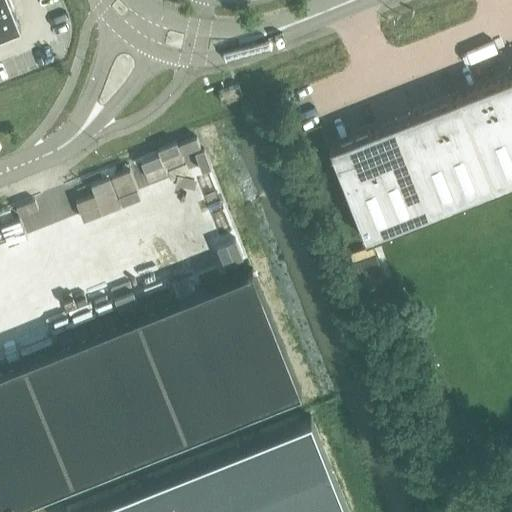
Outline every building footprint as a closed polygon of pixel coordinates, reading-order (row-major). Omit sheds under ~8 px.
[(0,0),(0,32),(21,24),(11,0),(0,0)] [(511,72),(459,93),(496,186),(511,179),(511,72)] [(218,91),(223,102),(243,94),(239,83),(218,91)] [(459,93),(395,119),(431,211),(496,186),(459,93)] [(395,119),(330,144),(330,145),(366,237),(431,211),(395,119)] [(370,242),(348,250),(351,259),(374,251),(370,242)] [(253,266),(63,341),(0,367),(0,508),(301,388),(253,266)] [(382,274),(359,282),(362,291),(385,283),(382,274)] [(350,511),(311,414),(71,510),(71,511),(350,511)]
